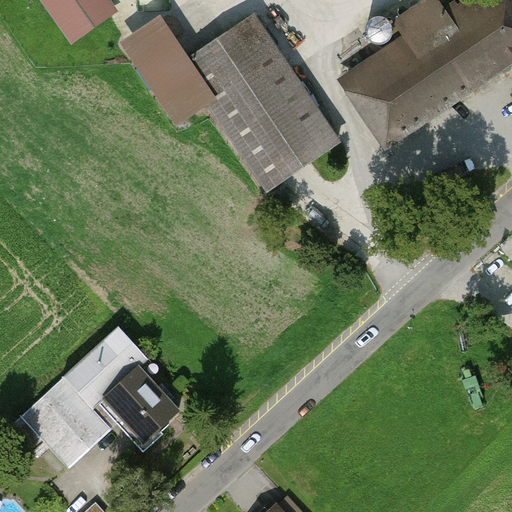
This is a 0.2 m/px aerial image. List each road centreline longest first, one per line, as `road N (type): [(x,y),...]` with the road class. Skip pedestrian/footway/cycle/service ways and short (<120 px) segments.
road 1 (unclassified): [(177,511),(511,205)]
road 2 (track): [(385,190),(304,62),(385,0)]
